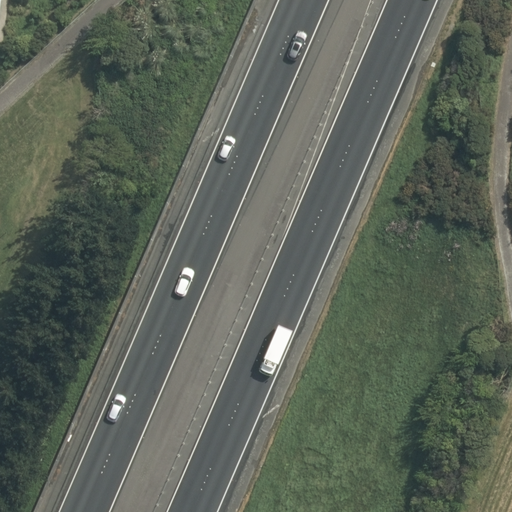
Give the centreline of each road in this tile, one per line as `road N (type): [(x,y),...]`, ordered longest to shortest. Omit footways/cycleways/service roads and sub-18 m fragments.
road 1 (motorway): [(409,0),(189,511)]
road 2 (motorway): [(87,511),(306,0)]
